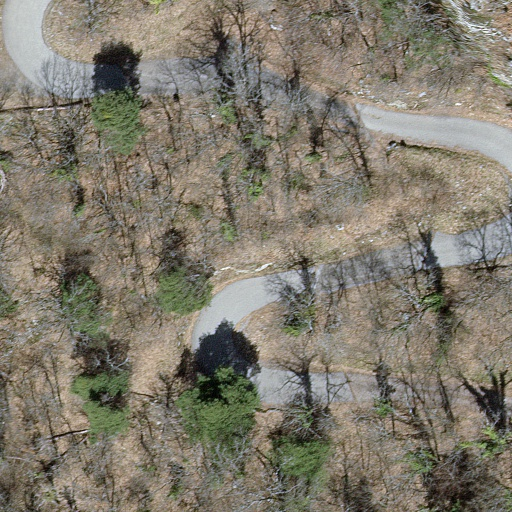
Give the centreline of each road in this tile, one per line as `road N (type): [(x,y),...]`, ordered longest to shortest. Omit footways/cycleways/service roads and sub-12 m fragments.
road 1 (track): [(511,228),(492,246),(275,293),(223,356),(312,395),(511,413)]
road 2 (track): [(57,0),(43,18),(67,78),(265,91),(388,133),(460,139),(511,161)]
